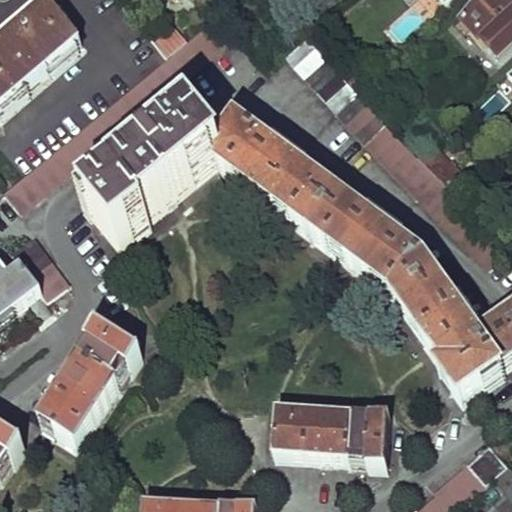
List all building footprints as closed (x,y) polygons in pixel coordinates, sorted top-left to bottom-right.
[(435,0),(447,13),(461,0),(435,0)] [(511,0),(491,0),(463,26),(497,64),(511,50),(511,0)] [(0,120),(83,50),(51,13),(1,56),(0,54),(0,120)] [(5,196),(22,218),(236,44),(218,23),(203,35),(169,64),(5,196)] [(171,61),(186,39),(165,23),(149,45),(171,61)] [(289,64),(491,278),(509,259),(456,202),(420,165),(354,98),(308,47),(289,64)] [(89,217),(123,260),(153,236),(150,230),(216,177),(394,306),(456,393),(451,396),(463,412),(505,381),(504,379),(511,372),(511,322),(499,331),(481,344),(428,273),(396,249),(400,242),(387,233),(383,239),(300,177),(304,172),(292,162),(286,169),(241,135),(220,160),(197,130),(157,161),(153,156),(135,171),(139,176),(89,217)] [(456,202),(469,188),(434,153),(420,165),(456,202)] [(44,304),(48,309),(68,294),(34,247),(14,261),(28,281),(44,304)] [(0,335),(44,304),(28,281),(10,294),(0,281),(0,335)] [(92,361),(42,437),(79,458),(129,382),(133,385),(144,367),(102,339),(90,359),(92,361)] [(278,424),(275,466),(365,470),(365,475),(387,475),(390,427),(369,426),(368,429),(278,424)] [(0,489),(11,471),(15,473),(25,457),(0,442),(0,489)] [(493,454),(500,462),(511,454),(511,447),(509,444),(493,454)] [(460,511),(495,483),(505,473),(506,470),(500,462),(493,454),(490,452),(436,499),(438,502),(426,511),(460,511)] [(511,511),(511,481),(505,473),(495,483),(511,503),(511,505),(511,506),(509,502),(496,511),(511,511)]
